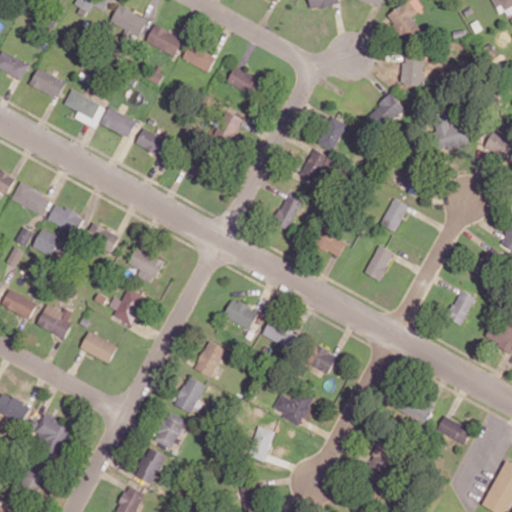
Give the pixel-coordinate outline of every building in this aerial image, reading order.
[(88,13),(93,4),(104,10),(109,0),(76,0),(74,6),(88,13)] [(408,0),(388,13),(406,41),(422,30),(413,15),(418,11),(410,0),(408,0)] [(511,5),(511,0),(493,0),(497,11),(511,5)] [(130,41),(133,33),(140,36),(149,17),(119,4),(112,21),(125,27),(121,37),(130,41)] [(177,54),(185,37),(155,23),(147,41),(177,54)] [(183,58),(210,71),(217,55),(191,43),(183,58)] [(30,63),(3,49),(0,55),(0,67),(22,79),(30,63)] [(423,84),(424,54),(404,54),(403,84),(423,84)] [(256,95),(263,78),(235,66),(228,82),(256,95)] [(59,97),(67,81),(38,68),(31,84),(59,97)] [(97,126),(106,104),(71,89),(65,104),(79,110),(76,118),(97,126)] [(368,115),(381,130),(405,107),(391,93),(368,115)] [(101,122),(129,137),(138,120),(110,105),(101,122)] [(242,116),(225,110),(215,137),(232,144),(242,116)] [(335,150),(348,122),(332,115),(319,143),(335,150)] [(462,117),(433,127),(442,151),(471,140),(462,117)] [(136,144),(166,160),(175,144),(144,128),(136,144)] [(511,158),(511,137),(492,130),(485,148),(511,158)] [(302,173),(317,180),(329,154),(313,147),(302,173)] [(420,193),(429,176),(408,166),(399,183),(420,193)] [(0,188),(8,193),(17,177),(0,168),(0,188)] [(42,214),(51,196),(21,180),(12,198),(42,214)] [(305,202),(287,194),(274,222),(292,230),(305,202)] [(381,223),(396,231),(410,205),(395,197),(381,223)] [(48,220),(77,232),(84,215),(56,203),(48,220)] [(87,240),(113,251),(120,233),(94,223),(87,240)] [(511,223),(502,242),(511,247),(511,223)] [(17,239),(28,245),(35,231),(24,225),(17,239)] [(339,256),(348,239),(325,225),(315,243),(339,256)] [(62,236),(43,227),(34,246),(53,255),(62,236)] [(381,279),(395,251),(380,244),(366,272),(381,279)] [(8,260),(17,265),(25,250),(16,245),(8,260)] [(474,271),(487,280),(504,253),(491,245),(474,271)] [(141,268),(137,275),(153,283),(164,259),(137,246),(129,263),(141,268)] [(145,294),(128,287),(123,299),(114,296),(110,305),(117,308),(114,315),(133,323),(145,294)] [(3,304),(30,318),(38,302),(11,288),(3,304)] [(475,295),(460,289),(448,318),(463,324),(475,295)] [(251,328),(259,310),(233,298),(224,316),(251,328)] [(73,321),(69,320),(73,311),(65,307),(63,311),(48,303),(38,324),(66,337),(73,321)] [(300,333),(271,318),(263,334),(292,349),(300,333)] [(485,337),(511,350),(511,325),(495,318),(485,337)] [(110,362),(119,345),(90,330),(81,347),(110,362)] [(226,346),(209,339),(196,369),(214,376),(226,346)] [(339,353),(313,342),(305,361),(331,372),(339,353)] [(176,403),(192,412),(207,383),(190,375),(176,403)] [(315,396),(298,389),(294,398),(281,393),(275,408),(285,412),(283,417),(302,425),(315,396)] [(31,405),(3,392),(0,398),(0,411),(23,422),(31,405)] [(396,411),(428,422),(434,404),(402,393),(396,411)] [(172,448),(187,419),(169,410),(154,438),(172,448)] [(73,427),(44,413),(40,422),(34,419),(28,431),(48,440),(45,448),(59,455),(73,427)] [(466,442),(473,427),(445,415),(438,430),(466,442)] [(276,430),(259,424),(249,454),(266,460),(276,430)] [(386,471),(396,446),(378,439),(369,465),(386,471)] [(167,454),(149,446),(136,475),(154,483),(167,454)] [(507,511),(511,504),(511,461),(507,459),(483,504),(497,511),(507,511)] [(21,484),(37,492),(48,469),(31,462),(21,484)] [(116,511),(136,511),(146,492),(129,484),(116,511)] [(243,489),(245,505),(255,504),(252,487),(243,489)]
